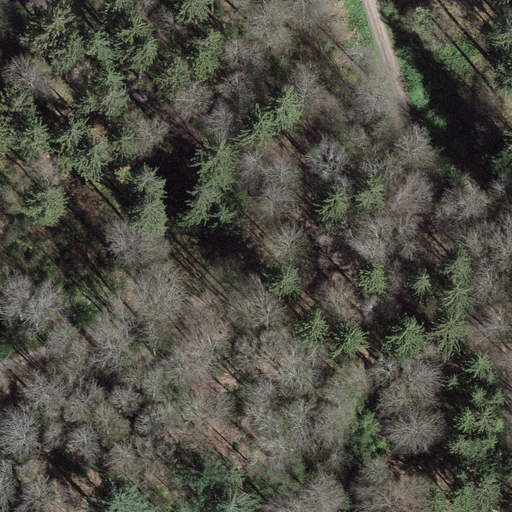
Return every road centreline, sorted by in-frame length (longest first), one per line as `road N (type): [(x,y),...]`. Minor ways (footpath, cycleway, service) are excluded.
road 1 (track): [(511,159),(423,221),(356,249),(0,365)]
road 2 (track): [(511,473),(423,221),(364,0)]
